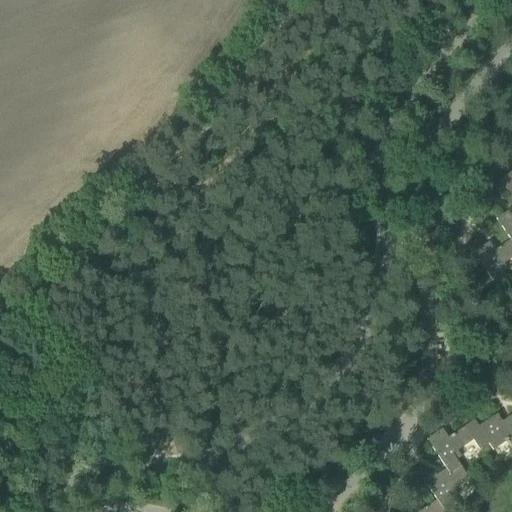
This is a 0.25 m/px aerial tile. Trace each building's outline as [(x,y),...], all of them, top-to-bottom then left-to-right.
[(511,171),(499,180),(511,198),(511,171)] [(495,219),(510,240),(511,243),(511,213),(509,215),(507,211),(495,219)] [(511,258),(511,243),(510,240),(494,251),(488,242),(472,253),(487,275),(511,258)] [(473,420),(462,428),(471,442),(478,452),(488,446),(492,452),(511,438),(511,433),(508,427),(511,423),(511,414),(501,422),(496,415),(478,427),(473,420)] [(445,469),(436,476),(439,480),(459,466),(452,455),(471,442),(462,428),(447,438),(441,430),(426,440),(445,469)] [(436,501),(433,502),(439,511),(447,511),(455,507),(447,494),(469,480),(459,466),(439,480),(436,476),(433,472),(422,479),(436,501)] [(439,511),(433,502),(420,511),(414,503),(400,511),(439,511)]
